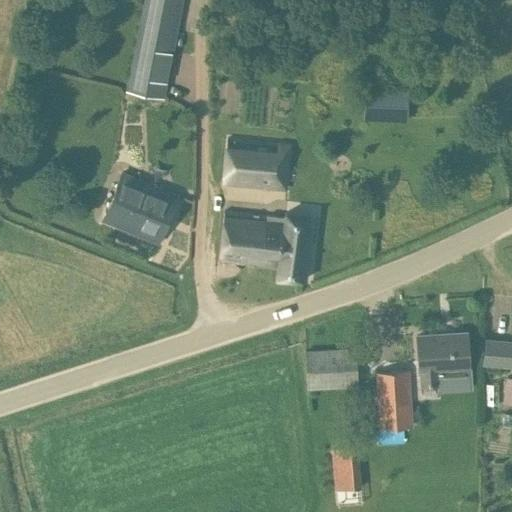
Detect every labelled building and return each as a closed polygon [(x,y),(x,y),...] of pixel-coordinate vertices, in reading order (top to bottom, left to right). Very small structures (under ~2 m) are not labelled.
[(181,0),(143,0),(126,88),(163,95),(181,0)] [(407,90),(364,88),(362,118),(406,120),(407,90)] [(292,145),(229,138),(224,182),(287,189),(292,145)] [(178,195),(122,173),(103,220),(159,242),(178,195)] [(285,217),(226,211),(220,260),(244,263),(245,258),(257,259),(256,266),(278,268),(277,277),(301,279),(309,215),(285,212),(285,217)] [(469,367),(467,331),(417,334),(419,370),(420,370),(421,385),(440,384),(440,369),(469,367)] [(511,339),(483,337),(481,365),(511,367),(511,339)] [(357,385),(355,347),(306,350),(308,388),(357,385)] [(412,425),(409,369),(375,371),(378,427),(412,425)] [(511,377),(506,377),(502,402),(511,403),(511,377)] [(363,484),(359,443),(330,446),(334,486),(363,484)]
